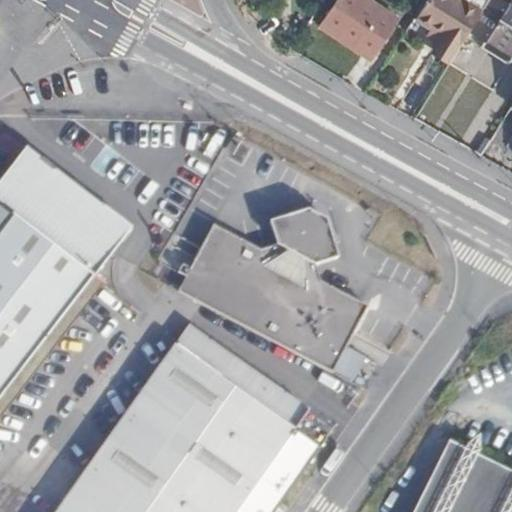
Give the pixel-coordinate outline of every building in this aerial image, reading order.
[(391,16),(367,0),(328,0),(318,16),(369,49),(391,16)] [(453,0),(433,0),(419,22),(434,32),(444,38),(439,46),(436,50),(452,61),(468,35),(480,17),(453,0)] [(511,0),(490,0),(480,17),(468,35),(483,45),(479,51),(508,69),(511,62),(511,0)] [(369,49),(318,16),(312,24),(363,57),(369,49)] [(444,38),(434,32),(429,40),(439,46),(444,38)] [(0,399),(132,230),(27,149),(0,183),(0,399)] [(369,308),(322,284),(315,266),(340,259),(328,220),(310,211),(271,223),(279,247),(261,251),(216,227),(181,292),(259,335),(334,375),(369,308)] [(277,511),(322,451),(296,432),(311,412),(192,328),(177,348),(156,333),(97,415),(66,457),(87,473),(59,511),(277,511)] [(511,511),(511,472),(451,442),(416,511),(511,511)]
